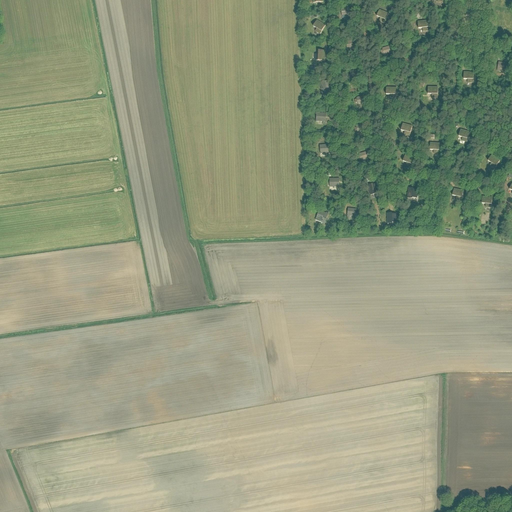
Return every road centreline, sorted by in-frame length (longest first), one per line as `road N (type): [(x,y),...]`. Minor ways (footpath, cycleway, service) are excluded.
road 1 (track): [(459,34),(439,35),(368,82),(374,139),(393,175),(493,184)]
road 2 (track): [(370,0),(368,82),(337,96),(334,111),(345,197)]
road 3 (track): [(459,34),(451,95),(511,167)]
